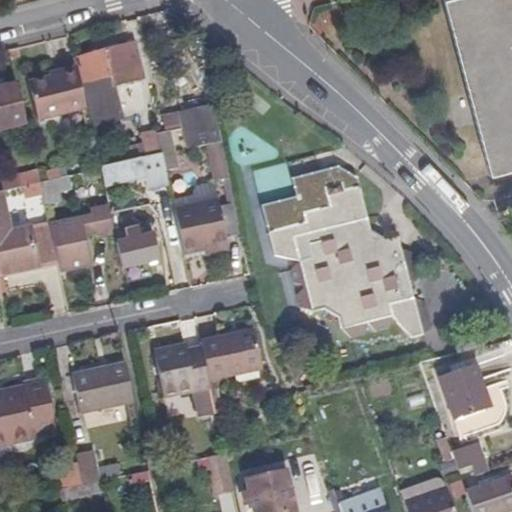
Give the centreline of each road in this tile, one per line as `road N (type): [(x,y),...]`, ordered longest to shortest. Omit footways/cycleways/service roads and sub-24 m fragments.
road 1 (tertiary): [(511,286),(423,175),(222,0)]
road 2 (residential): [(249,290),(0,340)]
